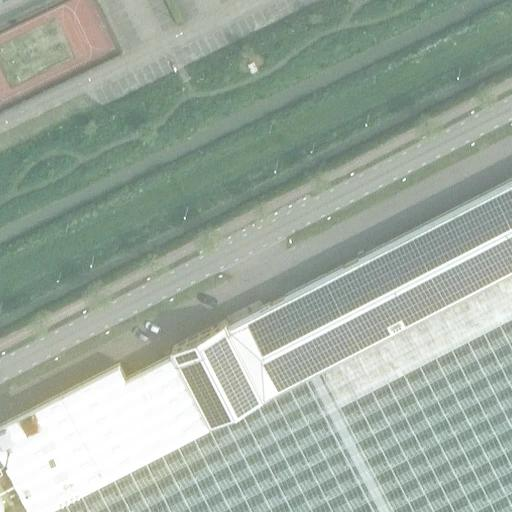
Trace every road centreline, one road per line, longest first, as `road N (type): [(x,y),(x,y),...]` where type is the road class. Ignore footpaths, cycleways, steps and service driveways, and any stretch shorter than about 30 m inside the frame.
road 1 (track): [(511,6),(0,268)]
road 2 (unclassified): [(0,365),(511,104)]
